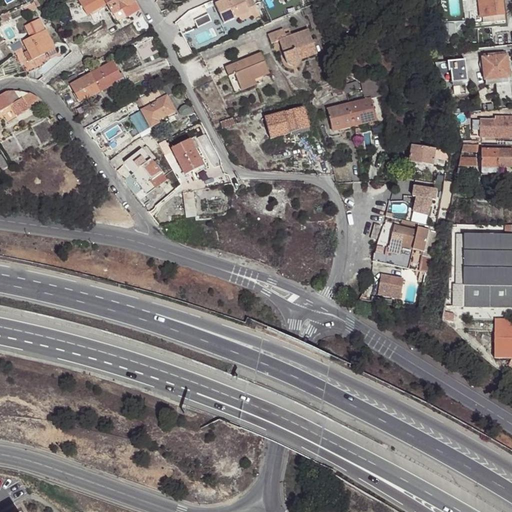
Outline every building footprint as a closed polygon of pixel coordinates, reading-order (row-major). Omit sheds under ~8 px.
[(79,0),(78,1),(87,15),(107,4),(113,14),(110,16),(115,24),(139,10),(134,2),(132,3),(130,0),(79,0)] [(250,14),(252,18),(253,21),(261,18),(252,0),(250,0),(245,3),(243,0),(227,0),(215,5),(224,26),(239,19),(250,14)] [(480,0),(482,16),(502,14),(500,0),(480,0)] [(241,23),(252,18),(250,14),(239,19),(241,23)] [(448,17),(436,19),(436,30),(444,29),(444,32),(450,31),(448,17)] [(24,41),(33,58),(47,51),(49,55),(57,51),(45,30),(45,31),(38,18),(25,25),(31,38),(24,41)] [(286,39),(285,37),(283,31),(268,37),(271,46),(279,43),(287,65),(289,68),(292,69),(296,68),(298,66),(299,62),(318,56),(309,31),(291,38),(286,39)] [(240,88),(255,82),(270,76),(261,55),(225,70),(229,79),(235,77),(240,88)] [(482,58),(484,79),(506,77),(507,77),(506,56),(482,58)] [(449,71),(450,83),(466,82),(464,60),(446,61),(447,71),(449,71)] [(446,61),(434,63),(442,84),(450,83),(449,71),(447,71),(446,61)] [(112,62),(92,73),(96,82),(100,90),(121,80),(112,62)] [(357,80),(354,71),(348,71),(345,72),(336,79),(331,82),(332,87),(357,80)] [(69,77),(73,84),(80,79),(77,73),(69,77)] [(96,82),(92,73),(80,79),(73,84),(72,84),(75,91),(76,93),(80,99),(88,95),(88,97),(100,90),(96,82)] [(361,82),(365,99),(371,98),(382,95),(378,79),(361,82)] [(359,88),(357,80),(332,87),(334,95),(359,88)] [(256,87),(255,82),(240,88),(242,93),(256,87)] [(167,96),(162,87),(141,99),(146,108),(157,102),(157,101),(167,96)] [(15,89),(6,91),(14,102),(21,97),(15,89)] [(6,91),(0,94),(0,110),(11,104),(14,102),(6,91)] [(157,102),(146,108),(141,111),(150,128),(158,123),(157,122),(166,117),(176,112),(167,96),(157,101),(157,102)] [(21,97),(14,102),(11,104),(14,108),(8,111),(9,112),(12,116),(27,107),(21,97)] [(365,99),(350,102),(355,125),(371,122),(369,116),(375,115),(371,98),(365,99)] [(328,107),(331,124),(337,124),(339,129),(355,125),(350,102),(328,107)] [(289,131),(308,127),(304,110),(265,119),(270,141),(290,136),(289,131)] [(132,116),(138,127),(145,123),(139,112),(132,116)] [(479,120),(479,137),(511,137),(511,116),(495,117),(495,120),(479,120)] [(157,122),(158,123),(159,126),(168,121),(166,117),(157,122)] [(231,128),(228,121),(221,124),(222,131),(231,128)] [(308,127),(289,131),(290,136),(309,132),(308,127)] [(197,163),(202,161),(191,141),(173,151),(187,177),(200,170),(197,163)] [(131,150),(134,154),(142,148),(140,143),(131,150)] [(409,160),(411,147),(399,145),(397,158),(409,160)] [(433,167),(435,151),(411,147),(409,160),(409,163),(433,167)] [(124,161),(133,172),(141,166),(151,159),(142,148),(134,154),(124,161)] [(511,151),(506,150),(481,151),(482,167),(497,167),(511,167),(511,160),(511,151)] [(0,153),(0,157),(5,166),(9,163),(1,153),(0,153)] [(461,158),(458,167),(468,167),(475,166),(474,158),(461,158)] [(161,172),(151,159),(141,166),(152,180),(161,172)] [(204,160),(202,161),(197,163),(200,170),(201,171),(208,168),(204,160)] [(141,166),(133,172),(144,186),(151,180),(152,180),(141,166)] [(152,180),(151,180),(156,186),(166,179),(161,172),(152,180)] [(438,183),(440,174),(433,173),(431,182),(438,183)] [(156,186),(151,180),(144,186),(149,192),(156,186)] [(443,191),(414,186),(412,198),(420,200),(419,204),(428,206),(428,201),(441,203),(443,191)] [(454,188),(452,195),(463,196),(464,190),(454,188)] [(184,209),(194,208),(193,192),(183,193),(184,209)] [(511,235),(511,225),(497,225),(464,225),(463,232),(463,235),(511,235)] [(394,226),(391,239),(402,242),(400,247),(423,252),(424,248),(431,249),(435,232),(418,228),(417,231),(394,226)] [(511,285),(463,285),(463,235),(463,232),(458,232),(458,282),(455,283),(455,304),(466,304),(466,306),(511,307),(511,285)] [(511,235),(463,235),(463,285),(511,285),(511,235)] [(430,258),(423,256),(420,269),(426,274),(430,258)] [(402,279),(381,276),(380,284),(401,288),(402,279)] [(399,299),(401,288),(380,284),(378,296),(399,299)] [(511,319),(494,320),(494,359),(511,358),(511,319)]
